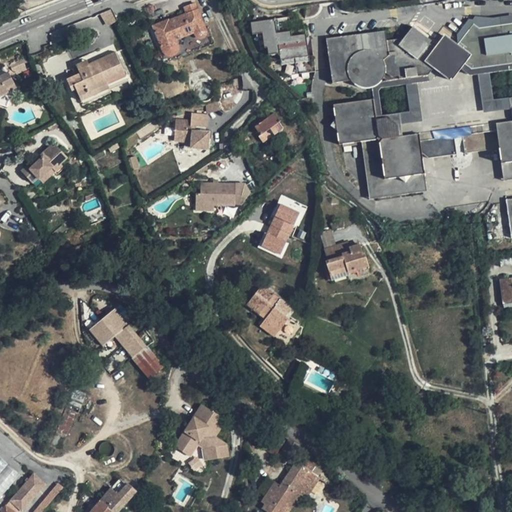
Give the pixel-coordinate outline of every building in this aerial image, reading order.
[(198,9),(196,3),(185,8),(187,14),(169,21),(170,23),(154,29),(163,51),(164,53),(166,55),(168,56),(170,56),(172,56),(174,56),(176,54),(177,53),(178,51),(179,49),(179,47),(178,44),(176,40),(194,32),(196,35),(197,37),(198,38),(200,38),(202,38),(203,38),(206,36),(207,34),(207,32),(206,30),(198,9)] [(475,16),(473,19),(500,22),(500,25),(504,24),(505,19),(475,16)] [(277,33),(275,19),(251,22),(253,34),(263,33),(265,48),(268,47),(269,55),(269,62),(276,61),(279,76),(316,71),(313,55),(309,56),(306,34),(305,29),(296,30),(297,35),(286,37),(285,32),(277,33)] [(500,22),(473,19),(457,37),(458,44),(455,47),(437,50),(435,48),(434,47),(429,43),(432,41),(413,26),(403,38),(387,40),(386,34),(382,31),(330,38),(327,42),(333,83),(343,81),(350,80),(352,81),(353,83),(355,84),(357,86),(360,87),(362,87),(364,88),(367,88),(369,88),(372,87),(376,85),(380,82),(383,78),(385,79),(388,80),(399,79),(428,75),(433,68),(439,72),(432,81),(406,84),(410,112),(399,113),(402,136),(399,136),(398,126),(387,117),(376,119),(373,99),(333,104),(335,119),(330,125),(337,131),(339,145),(362,141),(369,195),(373,198),(423,191),(426,187),(422,152),(429,158),(456,154),(465,153),(499,148),(501,163),(503,177),(507,180),(511,179),(511,97),(510,98),(493,100),(489,73),(470,75),(461,68),(465,63),(471,69),(511,63),(511,23),(504,24),(500,25),(500,22)] [(457,37),(473,19),(469,19),(457,35),(457,37)] [(169,21),(169,20),(153,26),(154,29),(170,23),(169,21)] [(212,45),(207,32),(207,34),(206,36),(203,38),(202,38),(200,38),(198,38),(197,37),(196,35),(194,32),(176,40),(178,44),(179,47),(179,49),(178,51),(177,53),(176,54),(174,56),(172,56),(170,56),(168,56),(166,55),(164,53),(168,62),(212,45)] [(451,39),(445,34),(440,41),(435,48),(437,50),(455,47),(458,44),(451,39)] [(128,80),(116,53),(97,61),(78,69),(79,70),(80,73),(67,79),(72,90),(76,89),(81,101),(109,88),(109,89),(110,89),(128,80)] [(97,61),(95,56),(76,65),(78,69),(97,61)] [(80,73),(79,70),(66,76),(67,79),(80,73)] [(17,88),(9,73),(0,77),(0,104),(7,107),(11,96),(8,92),(17,88)] [(222,95),(200,106),(203,113),(225,101),(222,95)] [(203,113),(187,113),(187,120),(173,120),(173,141),(191,141),(191,147),(207,147),(207,131),(203,131),(190,131),(187,128),(187,125),(203,125),(203,113)] [(281,121),(275,113),(255,127),(260,133),(261,135),(259,136),(263,143),(275,135),(279,132),(274,125),(281,121)] [(119,147),(118,142),(109,147),(110,152),(119,147)] [(67,157),(56,145),(54,147),(52,146),(44,153),(46,155),(43,157),(30,169),(27,166),(21,171),(33,183),(38,178),(40,179),(52,168),(56,172),(62,166),(61,164),(67,157)] [(134,156),(125,159),(129,171),(138,168),(134,156)] [(215,205),(236,204),(235,183),(200,184),(201,194),(196,194),(196,205),(215,205)] [(260,248),(282,257),(304,206),(282,196),(260,248)] [(349,247),(347,241),(324,248),(327,260),(343,255),(342,253),(350,250),(349,247)] [(362,253),(359,243),(349,247),(350,250),(342,253),(343,255),(327,260),(325,261),(331,277),(348,271),(349,273),(369,266),(365,252),(362,253)] [(349,273),(348,271),(331,277),(332,281),(349,276),(349,273)] [(262,285),(250,276),(243,286),(255,295),(262,285)] [(511,276),(499,278),(502,303),(511,302),(511,276)] [(292,308),(262,285),(255,295),(247,304),(259,314),(261,311),(268,316),(264,321),(278,332),(289,318),(286,316),(292,308)] [(164,367),(115,308),(102,319),(89,330),(104,348),(108,344),(116,338),(119,342),(150,378),(164,367)] [(278,332),(264,321),(260,326),(274,337),(278,332)] [(340,388),(333,385),(331,389),(334,391),(332,395),(343,400),(349,389),(341,385),(340,388)] [(87,394),(73,388),(56,433),(67,437),(76,414),(79,414),(87,394)] [(175,448),(190,457),(198,445),(205,450),(207,462),(229,458),(227,446),(215,438),(226,421),(203,405),(175,448)] [(282,435),(270,427),(266,433),(278,442),(282,435)] [(56,446),(51,444),(48,453),(52,455),(56,446)] [(0,497),(20,475),(0,457),(0,497)] [(315,466),(304,459),(300,464),(311,472),(315,466)] [(300,464),(296,462),(281,486),(275,482),(262,502),(265,504),(262,509),(267,511),(280,511),(282,510),(288,501),(293,504),(299,495),(305,499),(320,478),(311,472),(300,464)] [(46,484),(34,474),(11,501),(23,511),(46,484)] [(57,483),(32,511),(42,511),(63,487),(57,483)] [(101,500),(112,511),(117,511),(137,491),(128,484),(118,494),(112,488),(111,489),(110,489),(101,500)] [(112,511),(101,500),(90,511),(112,511)] [(21,511),(23,511),(11,501),(6,506),(14,511),(21,511)] [(287,511),(293,504),(288,501),(282,510),(280,511),(287,511)]
